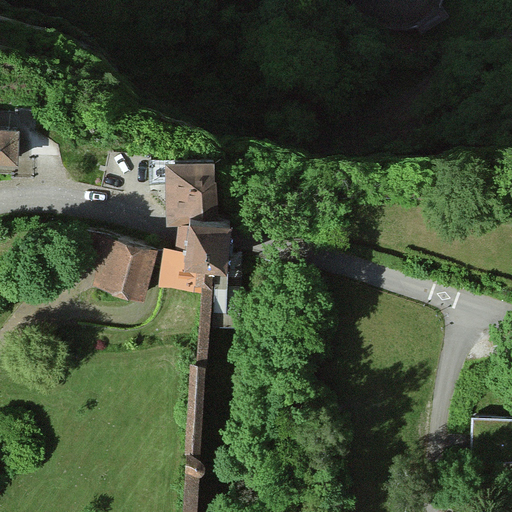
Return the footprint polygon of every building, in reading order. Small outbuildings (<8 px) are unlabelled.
[(19,124),(0,122),(0,158),(17,160),(19,124)] [(168,211),(187,211),(185,242),(165,240),(160,281),(198,286),(202,253),(216,254),(227,254),(231,204),(216,203),(216,154),(166,155),(168,211)] [(94,281),(141,295),(157,241),(81,219),(71,256),(99,264),(94,281)] [(0,284),(23,284),(22,222),(0,223),(0,284)] [(216,254),(202,253),(191,353),(182,455),(179,511),(194,511),(197,466),(204,460),(204,453),(196,449),(204,354),(215,267),(216,254)] [(80,395),(153,408),(164,351),(91,338),(80,395)] [(511,419),(473,418),(472,463),(511,464),(511,419)]
